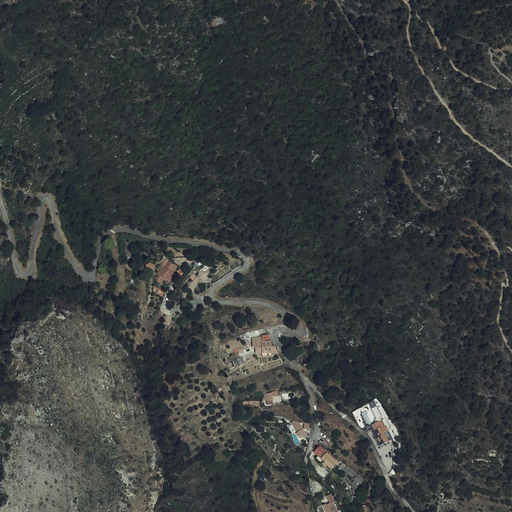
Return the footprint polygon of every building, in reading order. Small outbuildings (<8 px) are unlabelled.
[(165,257),(162,262),(171,267),(174,264),(165,257)] [(169,270),(170,269),(171,267),(162,262),(160,265),(169,270)] [(164,276),(166,274),(169,270),(160,265),(158,264),(153,271),(156,273),(157,271),(164,276)] [(254,334),(253,343),(256,343),(257,337),(263,337),(263,333),(254,334)] [(235,355),(241,352),(241,351),(237,353),(233,355),(231,356),(233,361),(237,360),(235,355)] [(241,352),(235,355),(237,360),(244,357),(241,352)] [(376,413),(370,416),(372,420),(371,421),(380,437),(386,433),(385,431),(386,430),(376,413)] [(292,418),(290,419),(293,423),(294,422),(298,427),(297,428),(301,433),(306,429),(298,418),(296,420),(292,418)] [(322,446),(320,449),(329,456),(331,454),(322,446)] [(329,456),(320,449),(318,452),(329,461),(328,462),(335,469),(340,463),(341,462),(331,454),(329,456)] [(350,466),(342,460),(341,462),(340,463),(343,466),(342,469),(347,473),(349,471),(356,476),(354,480),(349,475),(346,479),(354,486),(356,484),(359,492),(363,491),(361,483),(364,480),(360,474),(350,466)] [(331,500),(325,504),(329,511),(334,511),(337,511),(331,500)]
